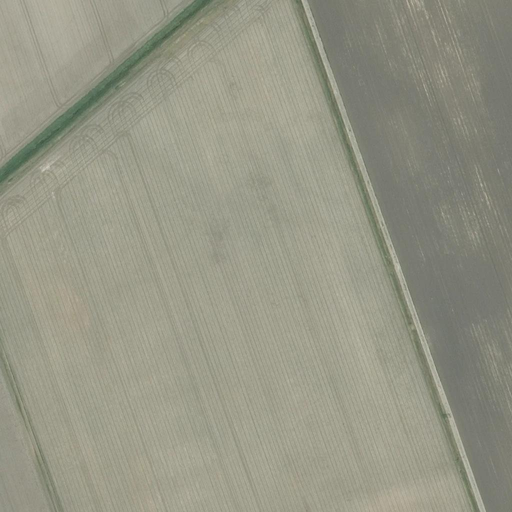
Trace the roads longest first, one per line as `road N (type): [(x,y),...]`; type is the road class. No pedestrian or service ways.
road 1 (track): [(485,511),(305,0)]
road 2 (track): [(58,511),(0,348)]
